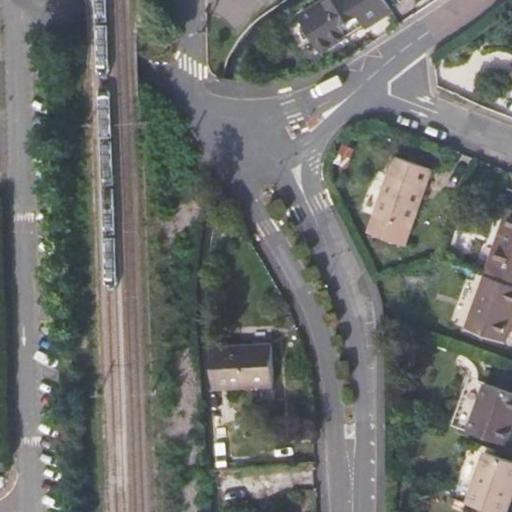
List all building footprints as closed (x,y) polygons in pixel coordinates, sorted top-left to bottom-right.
[(367,26),(394,12),(386,0),(328,0),(301,15),(319,53),(350,36),(367,26)] [(371,34),(367,26),(350,36),(354,43),(371,34)] [(408,243),(432,179),(396,165),(378,213),(386,216),(380,232),(408,243)] [(511,208),(511,209),(488,274),(511,283),(511,208)] [(380,232),(386,216),(378,213),(373,228),(380,232)] [(469,326),(504,341),(511,320),(511,283),(488,274),(469,326)] [(268,388),(265,348),(211,353),(213,392),(268,388)] [(511,425),(511,392),(485,382),(468,429),(506,443),(511,425)] [(507,511),(511,499),(511,474),(481,463),(467,500),(494,510),(500,511),(507,511)]
